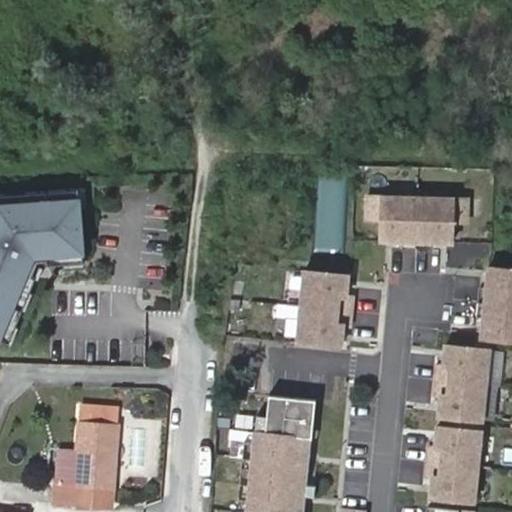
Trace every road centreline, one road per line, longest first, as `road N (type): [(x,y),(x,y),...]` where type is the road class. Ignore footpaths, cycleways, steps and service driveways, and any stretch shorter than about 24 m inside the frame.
road 1 (track): [(233,0),(237,47),(184,396)]
road 2 (residential): [(416,296),(394,316),(377,511)]
